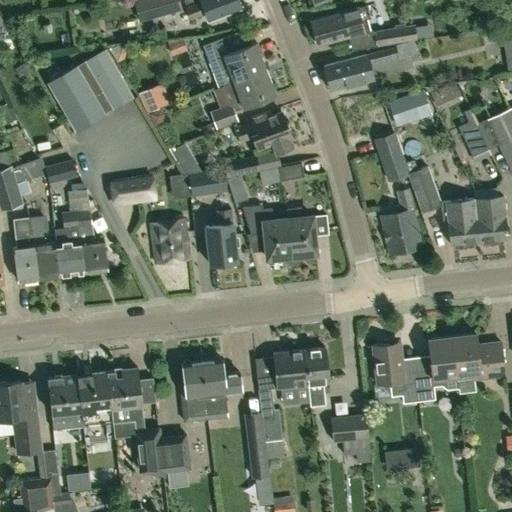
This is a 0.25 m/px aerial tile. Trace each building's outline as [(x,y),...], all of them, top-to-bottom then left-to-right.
[(151,0),(157,17),(181,10),(178,0),(151,0)] [(241,8),(238,0),(200,0),(201,1),(195,3),(194,0),(185,0),(184,1),(191,19),(206,13),(209,20),(241,8)] [(371,17),(367,4),(311,19),(318,44),(349,36),(353,50),(358,48),(377,45),(374,31),(370,29),(367,18),(371,17)] [(414,24),(374,31),(377,45),(377,46),(416,39),(414,24)] [(234,81),(266,67),(255,42),(233,51),(227,36),(203,46),(219,86),(234,81)] [(396,55),(394,47),(367,54),(367,53),(323,64),(329,89),(373,78),(369,62),(396,55)] [(131,97),(104,50),(75,67),(75,66),(49,81),(77,130),(103,114),(102,113),(131,97)] [(234,81),(219,86),(219,87),(212,90),(220,108),(211,112),(217,128),(238,119),(235,111),(276,94),(266,67),(234,81)] [(454,83),(454,80),(447,83),(430,91),(436,105),(460,94),(454,83)] [(163,105),(154,85),(138,92),(146,112),(163,105)] [(393,115),(426,104),(422,91),(389,102),(393,115)] [(477,124),(488,149),(497,144),(511,177),(511,176),(511,110),(511,108),(510,108),(486,119),(486,120),(477,124)] [(272,115),(270,110),(252,117),(253,121),(236,127),(241,141),(258,134),(263,146),(273,142),(277,152),(293,146),(289,136),(292,135),(282,111),(272,115)] [(472,157),(488,149),(477,124),(460,132),(472,157)] [(393,131),(372,138),(386,180),(407,172),(404,162),(393,131)] [(11,167),(11,168),(3,150),(0,151),(0,205),(1,209),(22,202),(20,195),(11,167)] [(278,152),(224,162),(227,175),(280,165),(278,152)] [(46,172),(44,166),(41,156),(11,167),(20,195),(32,191),(28,179),(46,172)] [(76,175),(72,159),(44,166),(46,172),(49,183),(76,175)] [(281,181),(305,176),(302,162),(278,167),(281,181)] [(420,211),(440,204),(440,202),(440,201),(440,200),(427,165),(415,170),(408,172),(407,172),(413,189),(420,211)] [(190,197),(227,191),(223,167),(187,173),(190,197)] [(235,202),(247,199),(240,174),(228,178),(235,202)] [(138,200),(154,197),(151,175),(124,179),(111,181),(115,203),(128,201),(138,200)] [(87,188),(66,191),(68,202),(88,199),(87,188)] [(422,246),(408,188),(397,191),(400,205),(394,206),(395,212),(380,216),(389,253),(422,246)] [(479,240),(507,237),(502,194),(474,198),(479,240)] [(442,222),(447,221),(449,243),(479,240),(474,198),(440,201),(440,202),(440,204),(442,222)] [(102,235),(94,237),(92,224),(91,224),(89,210),(88,199),(68,202),(69,212),(75,211),(83,272),(107,269),(102,235)] [(290,255),(287,218),(273,219),(272,207),(262,208),(262,204),(242,206),(250,233),(264,232),(266,258),(290,255)] [(287,218),(290,255),(316,253),(312,216),(302,217),(301,207),(286,208),(287,218)] [(230,223),(228,209),(218,210),(219,224),(205,226),(210,264),(236,261),(232,223),(230,223)] [(58,275),(83,272),(75,211),(69,212),(61,213),(63,227),(55,228),(57,241),(59,258),(56,259),(58,275)] [(57,241),(55,228),(53,228),(55,242),(43,243),(41,231),(47,230),(45,215),(28,217),(30,232),(34,244),(38,278),(58,275),(56,259),(59,258),(57,241)] [(18,280),(38,278),(34,244),(30,232),(28,217),(13,219),(16,246),(14,247),(18,280)] [(155,263),(189,258),(184,217),(150,222),(155,263)] [(456,376),(458,388),(459,393),(475,391),(474,378),(504,375),(501,342),(489,343),(486,346),(478,348),(476,333),(452,336),(456,376)] [(457,388),(458,388),(456,376),(452,336),(428,339),(431,367),(415,369),(419,400),(434,399),(432,379),(439,378),(440,384),(440,385),(446,389),(457,388)] [(402,402),(419,400),(415,369),(402,370),(399,342),(372,345),(376,383),(388,382),(390,396),(401,394),(402,402)] [(308,384),(307,384),(309,405),(325,403),(322,382),(328,382),(324,347),(304,349),(308,384)] [(276,387),(307,384),(308,384),(304,349),(273,352),(276,387)] [(205,402),(207,418),(228,415),(225,392),(241,390),(238,370),(222,372),(221,357),(201,360),(205,394),(205,402)] [(184,420),(207,418),(205,402),(205,394),(201,360),(181,362),(184,381),(181,381),(179,383),(184,420)] [(164,470),(160,435),(159,435),(158,427),(145,429),(137,367),(107,370),(113,422),(134,420),(140,470),(164,473),(163,470),(164,470)] [(84,425),(113,422),(107,370),(77,374),(84,425)] [(53,429),(84,425),(77,374),(47,377),(53,429)] [(329,393),(350,392),(349,377),(329,378),(329,393)] [(16,452),(42,449),(34,381),(21,382),(21,380),(0,382),(0,418),(12,417),(16,452)] [(270,388),(258,389),(261,412),(263,436),(264,441),(266,458),(283,456),(278,408),(272,409),(270,388)] [(143,405),(146,420),(161,417),(159,402),(143,405)] [(268,476),(266,458),(264,441),(263,441),(260,412),(244,414),(252,478),(268,476)] [(332,442),(367,438),(365,413),(329,417),(332,442)] [(160,435),(164,470),(166,469),(185,467),(189,467),(185,432),(160,435)] [(48,493),(59,492),(54,449),(42,449),(45,476),(48,493)] [(415,449),(406,450),(407,465),(417,464),(415,449)] [(89,487),(88,472),(77,473),(79,489),(89,487)] [(20,497),(48,493),(45,476),(18,480),(20,497)] [(78,511),(71,490),(59,492),(48,493),(20,497),(21,511),(78,511)]
